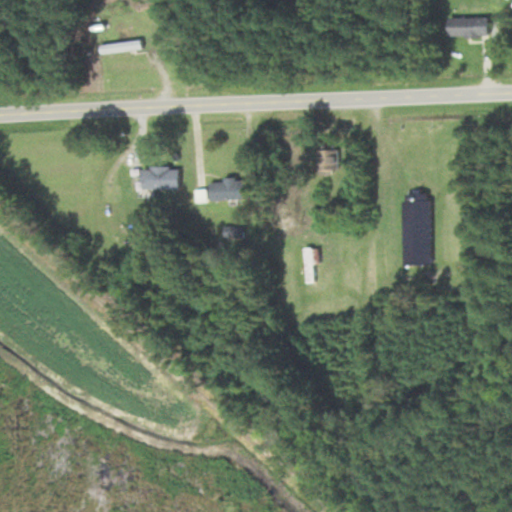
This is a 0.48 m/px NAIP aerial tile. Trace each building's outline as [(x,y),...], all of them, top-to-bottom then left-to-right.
[(447,18),(447,39),(488,39),(488,18),(447,18)] [(140,52),(140,44),(101,44),(101,52),(140,52)] [(318,175),(337,175),(337,150),(318,150),(318,175)] [(141,189),(179,189),(179,168),(141,168),(141,189)] [(208,181),(208,201),(247,201),(247,181),(208,181)] [(98,183),(49,183),(49,203),(98,203),(98,183)] [(403,265),(431,264),(430,193),(403,193),(403,265)] [(317,247),(304,247),(304,282),(317,282),(317,247)]
